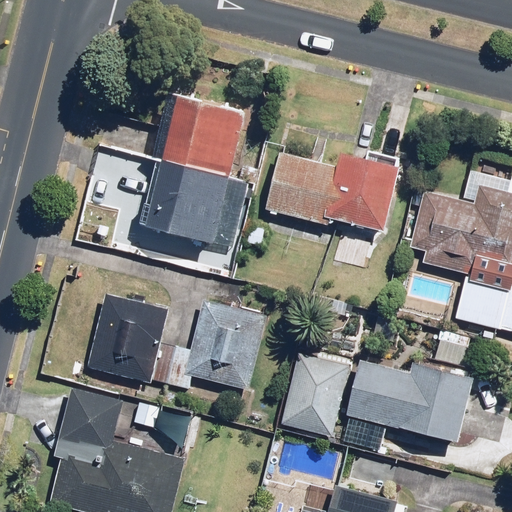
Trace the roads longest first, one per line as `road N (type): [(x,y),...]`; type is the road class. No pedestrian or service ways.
road 1 (residential): [(511,87),(172,0)]
road 2 (secondary): [(63,0),(0,255)]
